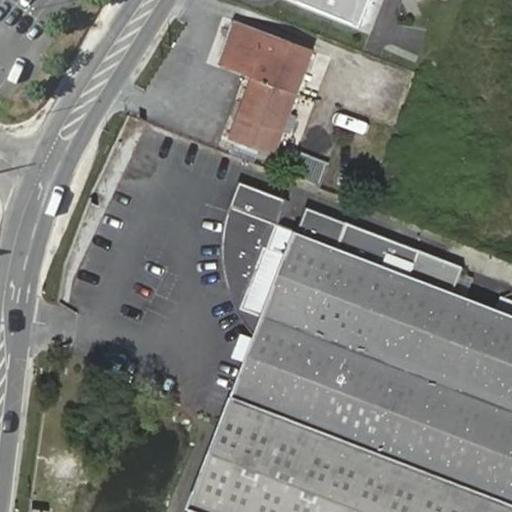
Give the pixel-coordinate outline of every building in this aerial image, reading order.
[(301,0),(378,29),(389,0),(301,0)] [(315,50),(240,22),(223,68),(253,80),(232,140),(274,156),(315,50)] [(236,183),(228,207),(279,226),(288,203),(236,183)] [(511,511),(511,317),(456,297),(300,235),(279,226),(228,207),(225,213),(221,227),(218,244),(217,255),(218,266),(221,283),(227,302),(235,317),(242,328),(247,334),(256,342),(233,400),(191,511),(511,511)] [(466,269),(309,212),(300,235),(456,297),(466,269)]
